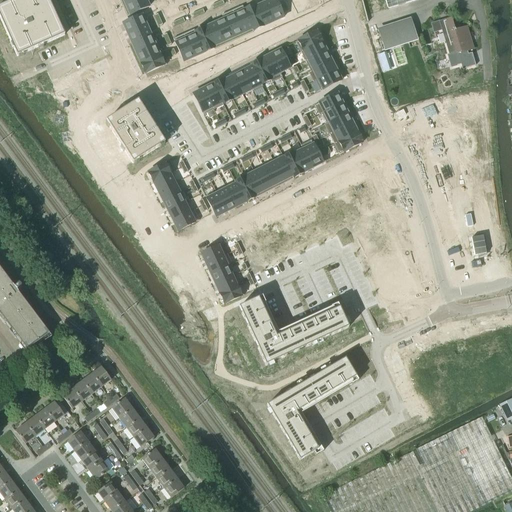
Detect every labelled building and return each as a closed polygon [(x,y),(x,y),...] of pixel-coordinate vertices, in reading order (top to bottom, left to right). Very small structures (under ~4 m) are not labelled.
[(13,0),(0,6),(0,10),(1,13),(0,13),(0,19),(11,43),(9,44),(12,50),(13,49),(17,56),(18,56),(17,53),(21,50),(23,54),(38,47),(36,44),(41,42),(42,45),(64,35),(63,34),(60,35),(58,30),(61,29),(48,0),(13,0)] [(135,0),(125,5),(129,15),(148,7),(145,0),(135,0)] [(253,3),(252,4),(263,27),(273,22),(262,0),(263,1),(254,5),(253,3)] [(275,0),(262,0),(273,22),(283,18),(281,13),(278,7),(276,2),(275,0)] [(315,0),(294,0),(293,0),(298,10),(317,2),(315,0)] [(385,0),(388,8),(414,0),(385,0)] [(242,6),(253,31),(263,27),(252,4),(243,8),(242,6)] [(242,6),(232,10),(242,34),(251,29),(252,31),(253,31),(242,6)] [(232,10),(222,15),(232,38),(242,34),(232,10)] [(143,14),(122,24),(127,34),(148,25),(143,14)] [(222,17),(213,21),(222,42),(232,38),(222,15),(221,15),(222,17)] [(451,19),(439,22),(449,55),(447,55),(451,67),(460,65),(461,69),(475,66),(471,53),(467,54),(467,51),(473,49),(466,27),(454,30),(451,19)] [(415,39),(409,20),(379,30),(385,49),(415,39)] [(213,21),(203,26),(213,49),(214,48),(213,47),(222,42),(213,21)] [(148,25),(127,34),(131,44),(152,34),(148,25)] [(194,29),(193,30),(203,53),(213,49),(203,26),(204,28),(195,32),(194,29)] [(193,30),(183,34),(194,57),(203,53),(193,30)] [(316,32),(295,42),(300,52),(321,42),(316,32)] [(152,34),(131,44),(136,54),(157,44),(152,34)] [(183,34),(173,39),(183,62),(194,57),(183,34)] [(321,42),(300,52),(305,62),(326,51),(321,42)] [(157,44),(136,54),(140,64),(161,54),(157,44)] [(271,54),(270,55),(281,78),(282,77),(280,73),(289,68),(288,65),(285,60),(282,55),(281,51),(280,50),(274,53),(271,54)] [(326,51),(305,62),(310,71),(308,72),(331,61),(326,51)] [(161,54),(140,64),(145,74),(166,64),(161,54)] [(266,57),(260,60),(272,82),(281,78),(270,55),(269,55),(266,57)] [(260,60),(251,65),(262,87),(263,87),(261,85),(270,80),(271,83),(272,82),(260,60)] [(331,61),(308,72),(313,82),(336,70),(331,61)] [(251,67),(242,71),(252,92),(262,87),(251,65),(250,65),(251,67)] [(336,70),(313,82),(313,83),(315,81),(320,91),(341,81),(336,70)] [(242,71),(232,76),(242,95),(251,90),(252,92),(242,71)] [(222,79),(232,100),(242,95),(232,76),(223,81),(222,79)] [(222,79),(212,84),(223,105),(223,104),(232,100),(222,79)] [(212,84),(203,89),(213,110),(223,105),(212,84)] [(203,89),(192,94),(193,96),(203,115),(213,110),(203,89)] [(337,94),(314,105),(319,115),(342,104),(337,94)] [(106,122),(105,123),(108,128),(109,127),(121,146),(120,147),(123,152),(124,151),(132,163),(134,163),(132,161),(137,158),(138,160),(159,147),(157,145),(162,142),(163,144),(164,143),(156,131),(151,123),(137,101),(105,121),(106,122)] [(342,104),(319,115),(319,116),(321,115),(326,123),(324,124),(324,125),(347,113),(342,104)] [(402,110),(396,113),(398,118),(405,115),(402,110)] [(347,113),(324,125),(329,134),(352,123),(347,113)] [(352,123),(329,134),(334,144),(357,133),(352,123)] [(357,133),(334,144),(339,154),(361,143),(362,143),(357,133)] [(311,140),(301,145),(312,168),(322,163),(311,140)] [(293,152),(292,153),(302,173),(312,168),(301,145),(300,145),(302,150),(294,154),(293,152)] [(282,155),(281,155),(293,178),(302,173),(292,153),(283,157),(282,155)] [(281,155),(272,160),(282,181),(292,176),(292,178),(293,178),(281,155)] [(272,160),(262,165),(273,186),(282,181),(272,160)] [(169,162),(148,172),(153,183),(174,172),(169,162)] [(262,165),(253,170),(263,191),(273,186),(262,165)] [(253,172),(244,177),(254,197),(255,197),(254,195),(263,191),(253,170),(252,170),(253,172)] [(174,172),(153,183),(158,192),(177,183),(172,173),(174,172)] [(244,177),(234,182),(245,202),(254,197),(244,177)] [(235,184),(226,189),(235,207),(245,202),(234,182),(235,184)] [(177,183),(158,192),(163,202),(184,191),(183,191),(179,193),(175,184),(177,183)] [(215,191),(215,192),(226,212),(235,207),(226,189),(217,193),(215,191)] [(184,191),(163,202),(167,211),(188,201),(184,191)] [(206,196),(205,197),(215,217),(226,212),(215,192),(206,196)] [(188,201),(167,211),(172,221),(193,210),(191,211),(187,202),(189,201),(188,201)] [(193,210),(172,221),(178,231),(198,220),(193,210)] [(220,245),(201,254),(206,264),(227,254),(225,255),(220,245)] [(227,254),(206,264),(210,274),(231,264),(227,254)] [(231,264),(210,274),(215,284),(234,275),(230,265),(232,264),(231,264)] [(0,315),(26,350),(48,334),(0,268),(0,315)] [(234,275),(215,284),(219,294),(238,285),(234,275)] [(238,285),(219,294),(224,304),(243,295),(238,285)] [(239,308),(237,309),(240,314),(241,314),(244,321),(243,321),(245,327),(247,326),(255,343),(253,344),(256,349),(257,348),(265,366),(348,328),(339,308),(332,311),(276,337),(261,305),(258,298),(238,307),(239,308)] [(269,409),(266,411),(269,416),(272,414),(276,421),(275,422),(278,427),(279,426),(285,436),(284,437),(287,442),(288,441),(292,448),(291,449),(294,454),(295,453),(299,460),(313,452),(318,449),(317,449),(296,412),(349,381),(355,377),(344,358),(266,405),(269,409)] [(101,367),(91,375),(101,388),(110,380),(101,367)] [(91,375),(81,382),(91,395),(101,388),(91,375)] [(81,382),(72,389),(81,402),(91,395),(81,382)] [(72,389),(62,396),(72,409),(74,412),(79,409),(76,406),(81,402),(72,389)] [(112,404),(119,399),(116,395),(109,400),(112,404)] [(124,399),(111,408),(118,418),(132,409),(124,399)] [(506,402),(499,405),(507,421),(511,418),(511,399),(506,402)] [(109,400),(103,404),(106,408),(112,404),(109,400)] [(54,423),(64,416),(54,402),(44,410),(54,423)] [(100,413),(97,409),(90,414),(93,418),(100,413)] [(118,418),(125,428),(139,418),(132,409),(118,418)] [(44,430),(54,423),(44,410),(34,417),(44,430)] [(90,414),(84,419),(87,423),(93,418),(90,414)] [(35,437),(44,430),(34,417),(25,424),(35,437)] [(146,428),(139,418),(125,428),(133,438),(146,428)] [(467,511),(511,490),(511,481),(481,418),(415,449),(416,450),(319,497),(326,511),(467,511)] [(103,420),(99,423),(104,429),(108,426),(103,420)] [(119,422),(117,420),(108,426),(104,429),(108,436),(113,433),(110,429),(119,422)] [(15,431),(25,445),(35,437),(25,424),(15,431)] [(102,431),(97,424),(93,427),(98,434),(102,431)] [(133,438),(140,448),(153,438),(146,428),(133,438)] [(69,430),(62,435),(65,439),(72,434),(69,430)] [(102,440),(106,437),(102,431),(98,434),(102,440)] [(87,442),(80,432),(66,442),(74,452),(87,442)] [(62,435),(56,439),(59,443),(65,439),(62,435)] [(117,439),(113,442),(118,449),(122,446),(117,439)] [(94,452),(87,442),(74,452),(81,461),(94,452)] [(45,451),(51,447),(48,443),(42,447),(45,451)] [(116,450),(111,444),(107,447),(112,453),(116,450)] [(122,446),(118,449),(123,455),(126,452),(124,448),(122,446)] [(42,447),(35,452),(38,456),(45,451),(42,447)] [(162,459),(154,449),(141,459),(149,469),(162,459)] [(117,460),(120,457),(116,450),(112,453),(117,460)] [(101,461),(94,452),(81,461),(88,471),(101,461)] [(124,459),(127,463),(134,459),(131,455),(124,459)] [(101,461),(88,471),(95,481),(105,474),(108,478),(114,473),(111,469),(114,467),(107,459),(102,462),(101,461)] [(169,469),(162,459),(149,469),(156,479),(169,469)] [(176,478),(169,469),(156,479),(163,488),(176,478)] [(138,477),(134,470),(130,473),(134,480),(138,477)] [(0,488),(10,480),(3,471),(0,473),(0,488)] [(132,481),(127,475),(123,478),(128,484),(132,481)] [(139,486),(143,483),(138,477),(134,480),(139,486)] [(163,488),(170,498),(183,488),(176,478),(163,488)] [(0,494),(4,500),(17,490),(10,480),(0,488),(0,494)] [(132,491),(136,488),(132,481),(128,484),(132,491)] [(117,492),(110,482),(97,492),(104,502),(117,492)] [(148,489),(144,492),(149,499),(153,496),(148,489)] [(11,509),(25,500),(17,490),(4,500),(11,509)] [(124,502),(117,492),(104,502),(111,511),(124,502)] [(141,494),(137,497),(142,504),(146,501),(141,494)] [(157,502),(153,496),(149,499),(153,505),(157,502)] [(13,511),(27,511),(32,509),(25,500),(11,509),(13,511)] [(142,504),(147,510),(151,507),(146,501),(142,504)] [(111,511),(130,511),(131,511),(124,502),(111,511)] [(511,511),(511,502),(503,506),(506,511),(511,511)]
